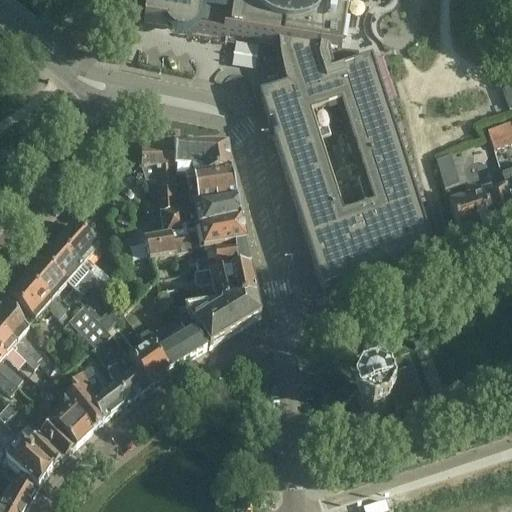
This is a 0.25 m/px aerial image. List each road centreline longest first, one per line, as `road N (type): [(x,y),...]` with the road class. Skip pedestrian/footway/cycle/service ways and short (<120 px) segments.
road 1 (residential): [(48,511),(79,472),(195,382),(282,340)]
road 2 (residential): [(282,340),(511,252)]
road 3 (residential): [(282,340),(278,288),(239,131)]
road 4 (residential): [(115,90),(63,174),(0,251)]
road 5 (residential): [(293,509),(282,340)]
road 6 (residential): [(115,90),(66,69),(0,12)]
road 7 (residential): [(115,90),(190,103),(239,131)]
